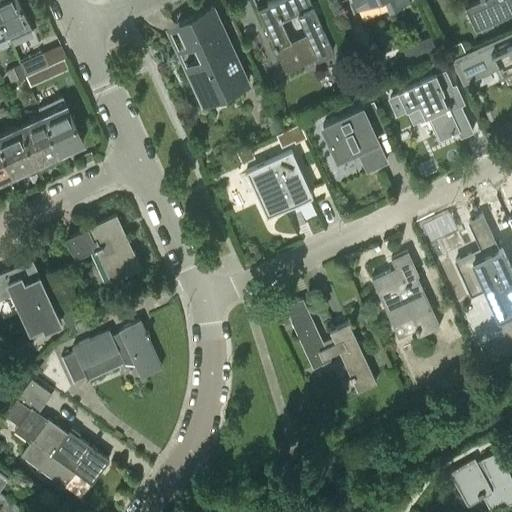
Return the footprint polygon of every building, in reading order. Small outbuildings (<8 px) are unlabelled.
[(27,20),(18,0),(0,0),(0,20),(5,30),(8,38),(31,28),(27,20)] [(285,71),(300,63),(300,62),(317,55),(317,56),(332,49),(331,47),(338,44),(333,33),(326,36),(315,13),(321,11),(317,2),(312,5),(309,0),(271,0),(256,8),(285,71)] [(511,0),(469,0),(465,2),(475,24),(511,7),(511,0)] [(185,63),(203,102),(246,82),(211,5),(176,21),(187,45),(194,42),(201,56),(185,63)] [(511,29),(450,58),(462,83),(497,67),(498,68),(500,71),(511,65),(511,29)] [(19,61),(20,63),(25,74),(26,74),(33,70),(47,64),(41,51),(19,61)] [(17,78),(25,74),(20,63),(12,67),(17,78)] [(398,92),(389,96),(396,111),(407,106),(412,103),(419,116),(428,112),(437,133),(439,137),(457,129),(459,132),(462,134),(470,130),(471,127),(459,102),(451,83),(444,68),(435,72),(397,89),(398,92)] [(33,70),(26,74),(30,83),(37,79),(33,70)] [(372,101),(322,124),(336,155),(356,146),(361,157),(367,154),(372,166),(386,160),(374,134),(385,129),(372,101)] [(41,115),(43,119),(58,151),(82,140),(66,104),(65,104),(67,109),(53,115),(51,110),(41,115)] [(275,118),(267,122),(272,133),(280,128),(275,118)] [(27,121),(18,126),(34,162),(58,151),(43,119),(29,126),(27,121)] [(299,122),(288,127),(294,139),(295,141),(306,136),(299,122)] [(18,126),(0,133),(0,149),(10,173),(34,162),(18,126)] [(0,149),(0,177),(10,173),(0,149)] [(266,214),(311,193),(290,149),(246,169),(266,214)] [(141,267),(125,232),(124,232),(116,213),(113,214),(65,236),(74,256),(93,247),(93,249),(102,245),(105,252),(102,253),(114,279),(141,267)] [(511,314),(511,277),(506,264),(505,265),(482,214),(469,220),(484,254),(473,259),(470,252),(455,259),(470,292),(483,286),(499,320),(511,314)] [(417,273),(406,249),(390,256),(394,265),(371,276),(392,323),(410,315),(418,333),(438,324),(415,274),(417,273)] [(20,262),(0,271),(0,295),(13,289),(33,332),(60,320),(35,266),(24,271),(20,262)] [(357,389),(375,381),(347,321),(329,329),(334,341),(324,345),(302,296),(284,305),(312,366),(330,358),(328,354),(338,349),(350,374),(348,375),(349,379),(351,378),(357,389)] [(161,365),(147,334),(149,333),(147,329),(145,330),(139,318),(120,326),(121,328),(110,333),(108,328),(72,345),(73,348),(60,354),(73,381),(85,375),(87,379),(124,362),(123,361),(136,362),(142,374),(161,365)] [(92,445),(69,428),(66,431),(47,417),(46,418),(37,411),(51,392),(30,377),(16,397),(5,412),(18,422),(14,428),(31,440),(21,453),(41,468),(54,478),(70,475),(75,470),(90,481),(108,457),(95,448),(96,447),(93,444),(92,445)] [(499,448),(481,456),(482,458),(476,461),(474,456),(449,470),(448,468),(447,469),(467,503),(467,502),(467,501),(482,492),(491,509),(490,510),(490,511),(511,500),(511,482),(497,450),(499,449),(499,448)] [(0,511),(20,511),(23,509),(0,492),(0,482),(5,476),(0,472),(0,511)]
